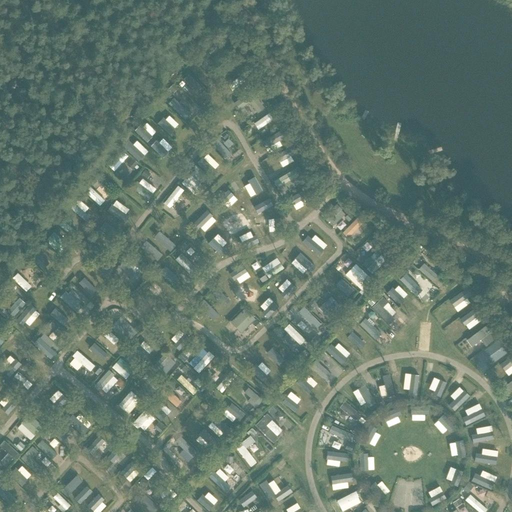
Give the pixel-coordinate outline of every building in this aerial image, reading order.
[(191,77),(186,82),(203,98),(208,93),(191,77)] [(249,103),(257,113),(263,108),(251,91),(233,104),(238,111),(249,103)] [(174,97),(168,103),(185,120),(191,114),(174,97)] [(261,134),(267,131),(263,125),(276,118),(272,112),(254,122),(261,134)] [(162,115),(156,121),(170,136),(176,130),(162,115)] [(138,134),(146,142),(153,136),(144,128),(138,134)] [(278,133),(262,140),(267,150),(282,142),(278,133)] [(162,158),(169,151),(157,139),(150,146),(162,158)] [(225,158),(232,153),(221,141),(215,147),(225,158)] [(129,151),(150,172),(156,166),(134,145),(129,151)] [(295,150),(287,155),(290,160),(283,164),(285,166),(271,174),(273,177),(301,160),(295,150)] [(114,171),(128,156),(122,151),(109,166),(114,171)] [(205,172),(214,163),(206,154),(196,164),(205,172)] [(279,155),(264,161),(269,173),(284,166),(279,155)] [(277,188),(298,176),(294,169),(273,181),(277,188)] [(190,174),(181,184),(191,192),(200,183),(190,174)] [(152,198),(156,185),(140,180),(136,194),(152,198)] [(262,187),(259,182),(255,184),(253,181),(237,191),(242,199),(262,187)] [(99,205),(109,195),(99,185),(88,195),(99,205)] [(164,202),(170,208),(184,190),(178,185),(164,202)] [(293,208),(311,199),(306,188),(288,197),(293,208)] [(126,224),(139,212),(122,193),(109,205),(126,224)] [(271,199),(257,206),(252,196),(244,200),(252,217),(275,207),(271,199)] [(71,209),(85,222),(90,217),(85,212),(89,208),(79,199),(71,209)] [(240,201),(235,204),(246,222),(251,219),(240,201)] [(334,226),(347,213),(335,203),(323,216),(334,226)] [(196,221),(205,230),(215,221),(206,211),(196,221)] [(348,213),(344,218),(348,222),(353,217),(348,213)] [(360,215),(342,231),(347,238),(366,222),(360,215)] [(270,217),(258,224),(268,242),(280,235),(270,217)] [(106,218),(99,228),(109,236),(116,226),(106,218)] [(222,221),(207,238),(212,243),(228,227),(222,221)] [(373,223),(369,227),(374,232),(378,228),(373,223)] [(237,247),(253,234),(247,226),(230,239),(237,247)] [(308,233),(325,249),(331,243),(314,227),(308,233)] [(159,230),(153,237),(170,252),(176,245),(159,230)] [(306,233),(301,238),(306,244),(311,239),(306,233)] [(93,236),(84,247),(99,260),(103,254),(94,246),(99,241),(93,236)] [(146,241),(141,249),(158,260),(163,253),(146,241)] [(362,247),(367,252),(373,246),(368,241),(362,247)] [(309,270),(318,261),(302,245),(296,251),(302,257),(299,260),(309,270)] [(378,250),(362,264),(371,274),(386,259),(378,250)] [(34,259),(43,271),(53,264),(44,252),(34,259)] [(182,253),(175,259),(189,275),(196,269),(182,253)] [(339,262),(345,272),(355,265),(349,255),(339,262)] [(277,257),(262,267),(268,276),(283,265),(277,257)] [(418,269),(432,282),(438,275),(424,262),(418,269)] [(354,264),(345,277),(361,288),(370,275),(354,264)] [(254,290),(260,284),(246,266),(239,272),(254,290)] [(175,289),(185,279),(173,267),(163,276),(175,289)] [(292,278),(287,283),(295,290),(302,282),(287,268),(284,271),(292,278)] [(72,282),(89,298),(99,287),(82,271),(72,282)] [(12,278),(26,292),(31,286),(17,272),(12,278)] [(340,294),(349,286),(337,273),(328,282),(340,294)] [(418,296),(424,288),(404,273),(399,281),(418,296)] [(398,305),(408,295),(395,282),(385,292),(398,305)] [(361,290),(359,292),(361,294),(369,286),(366,284),(366,285),(361,290)] [(232,308),(239,300),(226,288),(219,296),(232,308)] [(466,289),(450,297),(454,304),(469,296),(466,289)] [(17,296),(5,316),(12,320),(24,301),(17,296)] [(330,296),(318,309),(329,319),(341,306),(330,296)] [(373,297),(367,302),(371,306),(376,301),(373,297)] [(382,298),(372,308),(389,325),(394,320),(391,317),(382,308),(387,303),(382,298)] [(31,317),(38,309),(32,303),(15,323),(25,332),(35,320),(31,317)] [(252,307),(260,318),(265,315),(257,304),(252,307)] [(64,328),(70,321),(53,306),(47,312),(64,328)] [(304,306),(299,311),(316,329),(321,324),(304,306)] [(213,320),(219,314),(212,307),(206,313),(213,320)] [(244,307),(231,322),(243,332),(256,317),(244,307)] [(472,312),(454,320),(458,329),(466,326),(467,329),(478,324),(472,312)] [(357,314),(353,319),(357,323),(362,319),(357,314)] [(366,317),(360,324),(375,340),(382,333),(366,317)] [(122,318),(113,328),(125,340),(134,330),(122,318)] [(295,350),(306,340),(289,323),(283,329),(287,333),(283,338),(295,350)] [(498,336),(488,323),(467,339),(473,347),(480,341),(484,347),(498,336)] [(112,345),(118,339),(104,326),(98,332),(112,345)] [(340,334),(357,349),(363,342),(346,327),(340,334)] [(176,351),(184,336),(171,329),(163,343),(176,351)] [(42,353),(53,343),(44,333),(33,343),(42,353)] [(145,356),(151,351),(141,340),(136,345),(145,356)] [(506,353),(498,341),(484,351),(488,357),(491,355),(495,361),(506,353)] [(277,342),(270,349),(284,365),(291,359),(277,342)] [(89,354),(96,361),(99,357),(108,365),(114,359),(97,344),(89,354)] [(198,373),(214,357),(204,347),(188,363),(198,373)] [(342,366),(348,360),(334,347),(328,353),(342,366)] [(89,372),(95,366),(78,350),(68,362),(77,370),(82,365),(89,372)] [(511,373),(511,372),(511,355),(494,367),(499,375),(508,369),(511,373)] [(272,379),(278,372),(261,356),(255,362),(272,379)] [(120,357),(111,367),(125,380),(134,369),(120,357)] [(314,370),(326,381),(332,374),(320,364),(314,370)] [(406,390),(415,390),(416,367),(407,367),(406,390)] [(108,369),(93,386),(100,392),(115,375),(108,369)] [(19,371),(8,381),(13,386),(18,381),(26,389),(31,384),(19,371)] [(436,393),(443,396),(451,375),(443,372),(436,393)] [(181,374),(176,379),(193,395),(198,390),(181,374)] [(391,374),(377,376),(380,397),(395,395),(391,374)] [(227,375),(216,387),(222,392),(233,381),(227,375)] [(315,401),(321,394),(304,379),(298,385),(315,401)] [(372,391),(377,388),(373,382),(368,385),(372,391)] [(441,402),(452,410),(467,389),(457,382),(441,402)] [(366,384),(356,389),(366,408),(376,403),(366,384)] [(253,405),(256,408),(263,400),(246,385),(241,390),(250,398),(242,407),(247,411),(253,405)] [(38,401),(49,408),(57,395),(46,388),(38,401)] [(131,390),(117,405),(124,412),(138,397),(131,390)] [(302,406),(286,391),(280,398),(296,413),(302,406)] [(0,392),(0,400),(7,407),(12,402),(0,392)] [(174,394),(169,400),(176,407),(182,401),(174,394)] [(226,406),(238,419),(243,414),(231,401),(226,406)] [(356,420),(361,415),(346,401),(341,406),(356,420)] [(470,414),(476,410),(473,405),(467,408),(470,414)] [(412,414),(429,414),(429,406),(413,406),(412,414)] [(272,407),(267,411),(272,415),(276,411),(272,407)] [(163,423),(168,418),(159,408),(154,413),(163,423)] [(385,419),(401,416),(400,409),(383,412),(385,419)] [(461,419),(465,426),(487,416),(483,409),(461,419)] [(133,424),(143,432),(155,418),(145,410),(133,424)] [(80,434),(91,425),(78,412),(68,421),(80,434)] [(444,413),(437,419),(449,433),(456,427),(444,413)] [(272,419),(267,414),(255,426),(272,443),(278,437),(266,426),(272,419)] [(29,415),(21,424),(34,436),(42,427),(29,415)] [(212,420),(225,436),(230,431),(217,415),(212,420)] [(62,443),(71,433),(61,424),(52,433),(62,443)] [(332,426),(329,434),(350,440),(353,432),(332,426)] [(206,444),(212,438),(203,428),(197,434),(206,444)] [(472,444),(495,438),(493,430),(470,436),(472,444)] [(98,435),(86,448),(93,454),(105,441),(98,435)] [(182,436),(171,446),(187,463),(197,453),(182,436)] [(245,449),(255,442),(250,436),(241,443),(240,442),(235,447),(250,467),(256,462),(245,449)] [(41,439),(36,445),(52,460),(58,453),(41,439)] [(459,458),(467,456),(464,439),(456,441),(459,458)] [(14,460),(19,454),(4,441),(0,444),(0,446),(7,454),(0,462),(6,467),(13,459),(14,460)] [(116,446),(107,459),(112,463),(122,450),(116,446)] [(31,459),(38,452),(32,447),(21,458),(38,475),(43,469),(31,459)] [(127,450),(123,455),(128,459),(132,454),(127,450)] [(347,464),(348,451),(326,451),(325,463),(347,464)] [(362,454),(360,468),(367,469),(369,455),(362,454)] [(485,464),(506,463),(506,454),(484,455),(485,464)] [(201,456),(197,461),(201,465),(205,461),(201,456)] [(124,477),(137,465),(133,460),(120,473),(124,477)] [(51,463),(47,468),(51,472),(55,468),(51,463)] [(229,474),(234,469),(227,464),(222,469),(229,474)] [(456,466),(450,483),(457,486),(463,469),(456,466)] [(225,492),(230,486),(225,481),(228,477),(218,468),(209,477),(225,492)] [(77,474),(83,480),(88,474),(82,469),(77,474)] [(473,484),(496,489),(500,475),(477,469),(473,484)] [(326,477),(328,485),(350,480),(348,472),(326,477)] [(15,478),(23,488),(29,482),(21,473),(15,478)] [(61,491),(67,496),(82,480),(76,475),(61,491)] [(205,479),(201,484),(208,489),(211,484),(205,479)] [(79,499),(84,504),(99,488),(94,483),(79,499)] [(0,495),(8,505),(15,499),(1,484),(0,484),(0,495)] [(274,495),(276,500),(296,491),(293,485),(274,495)] [(205,488),(196,498),(210,511),(219,501),(205,488)] [(431,506),(450,495),(447,488),(427,499),(431,506)] [(159,495),(154,499),(162,508),(176,495),(172,490),(162,499),(159,495)] [(356,490),(337,500),(343,511),(362,502),(356,490)] [(235,504),(242,511),(243,511),(257,500),(249,491),(235,504)] [(58,493),(52,498),(64,511),(70,505),(58,493)] [(470,493),(464,500),(479,511),(485,511),(489,509),(470,493)] [(143,511),(146,511),(152,509),(145,496),(137,500),(143,511)] [(82,511),(100,511),(102,511),(92,502),(82,511)] [(306,511),(300,503),(285,511),(306,511)]
